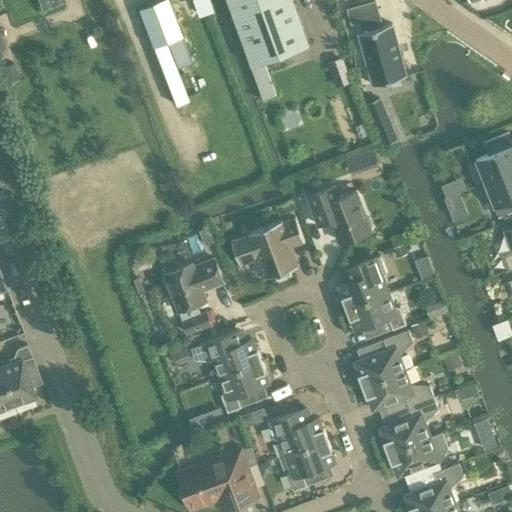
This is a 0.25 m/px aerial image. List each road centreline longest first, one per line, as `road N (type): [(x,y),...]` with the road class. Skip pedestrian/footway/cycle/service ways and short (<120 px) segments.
road 1 (residential): [(121,511),(102,488),(0,221)]
road 2 (residential): [(323,367),(338,341),(317,291),(266,310),(287,366)]
road 3 (residential): [(374,485),(323,367)]
